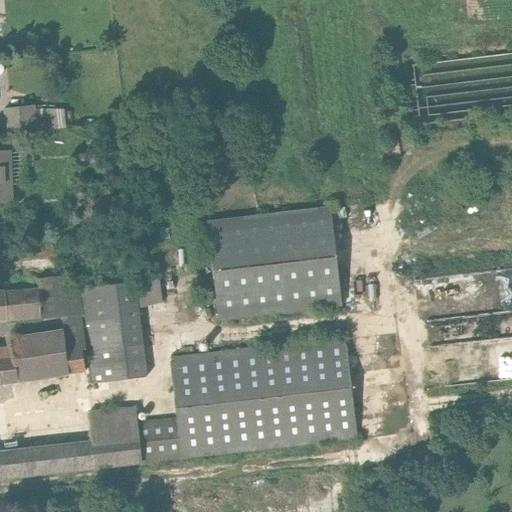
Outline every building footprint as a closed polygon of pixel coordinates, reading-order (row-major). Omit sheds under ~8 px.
[(465,64),(469,104),(511,99),(511,68),(499,70),(498,60),(465,64)] [(33,105),(2,109),(6,136),(39,132),(66,129),(64,118),(63,111),(35,114),(34,110),(33,105)] [(0,201),(14,201),(12,153),(0,153),(0,201)] [(130,201),(108,202),(109,219),(131,217),(130,201)] [(331,206),(208,221),(219,320),(343,305),(331,206)] [(41,320),(41,318),(61,316),(62,329),(10,337),(11,345),(16,383),(70,375),(85,372),(82,349),(86,349),(90,383),(148,377),(138,304),(163,301),(159,278),(135,282),(66,290),(65,275),(37,278),(39,288),(4,290),(7,323),(41,320)] [(142,462),(142,463),(358,437),(346,338),(170,358),(176,417),(137,421),(142,462)] [(0,385),(16,383),(11,345),(0,346),(0,385)] [(0,478),(142,462),(137,421),(136,406),(88,411),(92,440),(0,450),(0,478)]
